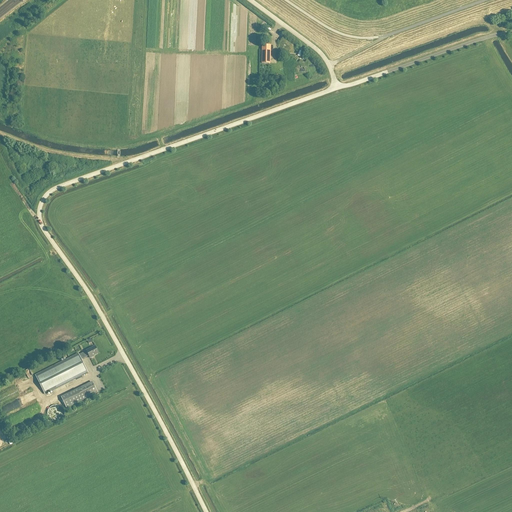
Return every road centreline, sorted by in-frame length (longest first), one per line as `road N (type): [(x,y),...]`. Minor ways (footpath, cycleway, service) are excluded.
road 1 (unclassified): [(206,511),(91,297),(43,229),(40,204),(59,186),(336,87)]
road 2 (unclassified): [(336,87),(511,32)]
road 3 (unclassified): [(336,87),(325,58),(249,0)]
